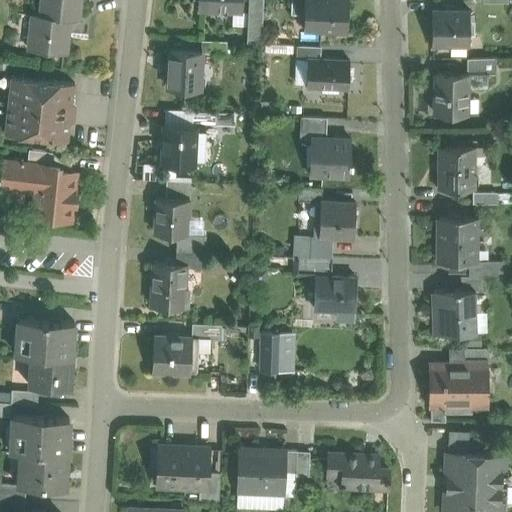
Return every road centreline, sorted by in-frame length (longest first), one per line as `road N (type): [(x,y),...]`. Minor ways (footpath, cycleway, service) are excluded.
road 1 (residential): [(410,420),(399,0)]
road 2 (residential): [(102,405),(139,0)]
road 3 (residential): [(102,405),(410,420)]
